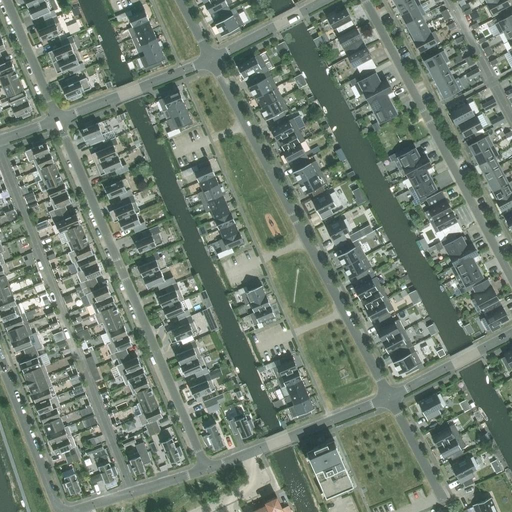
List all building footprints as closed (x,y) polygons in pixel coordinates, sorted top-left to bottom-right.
[(46,1),(49,0),(24,0),(28,9),(46,1)] [(42,15),(45,21),(57,16),(49,0),(46,1),(28,9),(33,19),(42,15)] [(219,17),(231,10),(228,6),(233,3),(231,0),(211,0),(204,4),(210,15),(216,12),(219,17)] [(408,0),(397,6),(397,7),(396,7),(399,12),(400,12),(401,15),(417,7),(421,5),(417,0),(408,0)] [(495,0),(488,4),(493,14),(510,5),(508,1),(507,0),(495,0)] [(417,7),(401,15),(406,24),(422,16),(417,7)] [(133,27),(149,20),(144,8),(139,10),(140,12),(132,15),(129,16),(128,17),(133,27)] [(355,29),(350,20),(351,20),(350,17),(347,12),(346,9),(336,14),(334,11),(326,15),(333,29),(338,26),(343,35),(355,29)] [(231,10),(219,17),(221,21),(215,25),(221,36),(227,34),(228,37),(241,30),(239,27),(244,24),(238,13),(233,15),(231,10)] [(504,32),(503,32),(511,27),(511,14),(495,24),(500,34),(504,32)] [(57,16),(45,21),(47,27),(38,30),(43,42),(64,32),(57,16)] [(422,16),(406,24),(411,33),(427,25),(422,16)] [(133,27),(137,36),(137,37),(153,30),(149,20),(133,27)] [(77,23),(68,27),(71,34),(80,30),(77,23)] [(411,33),(415,42),(416,42),(431,34),(431,33),(427,25),(411,33)] [(511,27),(503,32),(504,32),(508,41),(511,38),(511,27)] [(365,48),(360,39),(361,39),(360,36),(357,31),(356,28),(355,29),(343,35),(338,37),(344,48),(348,46),(353,54),(353,55),(365,48)] [(137,37),(137,36),(132,38),(136,48),(157,39),(157,38),(153,30),(137,37)] [(431,33),(431,34),(416,42),(415,42),(414,42),(419,52),(440,42),(435,32),(431,33)] [(79,52),(74,41),(72,36),(60,41),(62,47),(48,53),(53,63),(79,52)] [(157,38),(157,39),(136,48),(140,57),(161,48),(161,49),(164,48),(159,37),(157,38)] [(281,44),(276,46),(280,53),(285,51),(281,44)] [(353,54),(348,57),(354,67),(358,65),(363,73),(361,74),(361,75),(376,67),(376,66),(375,67),(370,59),(371,58),(370,55),(367,50),(366,47),(365,48),(353,55),(353,54)] [(161,48),(140,57),(146,71),(163,64),(161,61),(166,59),(161,49),(161,48)] [(428,68),(429,71),(445,62),(445,63),(449,61),(444,51),(424,61),(425,62),(424,62),(427,68),(428,68)] [(53,63),(57,74),(71,68),(74,74),(86,69),(79,52),(53,63)] [(268,71),(260,54),(242,63),(242,62),(236,64),(243,78),(250,75),(252,79),(268,71)] [(2,57),(0,58),(0,76),(15,70),(11,60),(5,63),(2,57)] [(445,62),(429,71),(434,80),(450,71),(445,63),(445,62)] [(478,68),(466,74),(469,80),(480,74),(478,68)] [(0,76),(0,79),(3,87),(20,80),(15,70),(0,76)] [(254,99),(277,87),(268,71),(252,79),(254,84),(248,87),(254,99)] [(438,88),(439,89),(455,80),(454,80),(450,71),(434,80),(436,83),(435,83),(438,88)] [(381,83),(376,73),(358,82),(356,78),(350,81),(352,86),(355,85),(360,95),(364,93),(381,83)] [(62,88),(67,99),(72,97),(73,101),(81,97),(80,93),(91,89),(86,78),(79,81),(77,75),(65,80),(67,86),(62,88)] [(454,80),(455,80),(439,89),(444,98),(463,88),(458,78),(454,80)] [(307,84),(304,79),(297,83),(299,88),(307,84)] [(24,90),(20,80),(3,87),(8,97),(24,90)] [(392,91),(391,88),(388,83),(386,80),(381,83),(364,93),(369,103),(392,91)] [(254,99),(257,105),(260,104),(262,107),(262,108),(282,97),(277,87),(254,99)] [(24,90),(8,97),(12,107),(28,100),(29,100),(24,90)] [(168,109),(167,109),(184,102),(179,90),(174,92),(174,93),(158,100),(163,111),(168,109)] [(374,112),(392,103),(389,99),(395,96),(392,91),(369,103),(374,112)] [(272,117),(274,122),(286,116),(283,111),(288,108),(282,97),(262,108),(262,107),(259,109),(266,120),(272,117)] [(494,99),(483,105),(486,111),(497,105),(494,99)] [(32,110),(28,100),(12,107),(16,117),(21,115),(23,119),(31,115),(29,112),(32,110)] [(172,118),(172,119),(188,112),(184,102),(167,109),(168,109),(172,118)] [(374,112),(380,123),(397,114),(392,103),(374,112)] [(468,104),(450,113),(451,115),(454,120),(456,124),(474,115),(468,104)] [(172,119),(172,118),(167,120),(171,131),(175,130),(179,128),(187,124),(188,126),(193,124),(188,112),(172,119)] [(124,113),(118,115),(121,121),(126,119),(124,113)] [(276,141),(299,129),(293,118),(289,121),(286,116),(274,122),(277,127),(271,130),(276,141)] [(477,116),(459,126),(461,130),(464,135),(465,137),(483,128),(477,116)] [(502,116),(491,121),(494,127),(505,121),(502,116)] [(85,128),(81,130),(85,141),(88,140),(90,146),(105,140),(102,134),(106,133),(102,121),(93,125),(92,121),(84,124),(85,128)] [(300,143),(305,140),(299,129),(276,141),(280,147),(282,146),(284,150),(284,151),(300,142),(300,143)] [(469,146),(474,156),(493,145),(488,136),(469,146)] [(96,165),(118,156),(114,145),(118,144),(115,138),(103,143),(106,148),(92,154),(96,165)] [(25,152),(29,162),(33,161),(33,160),(50,153),(46,142),(43,144),(41,140),(33,144),(35,147),(25,152)] [(300,143),(300,142),(284,151),(284,150),(282,151),(288,163),(294,160),(297,164),(308,158),(300,143)] [(493,145),(474,156),(475,159),(478,164),(479,165),(494,156),(495,157),(498,155),(493,145)] [(421,159),(421,158),(415,148),(406,153),(398,157),(395,153),(390,156),(392,161),(394,160),(400,170),(403,169),(403,168),(421,159)] [(404,149),(395,153),(398,157),(406,153),(404,149)] [(33,160),(33,161),(37,170),(55,163),(50,153),(33,160)] [(408,178),(431,166),(430,164),(431,163),(428,158),(427,158),(426,155),(421,158),(421,159),(403,168),(403,169),(408,178)] [(118,156),(96,165),(101,176),(115,170),(117,176),(129,171),(126,164),(123,166),(118,156)] [(494,156),(479,165),(483,174),(499,165),(495,157),(494,156)] [(308,158),(297,164),(299,169),(293,172),(299,184),(321,172),(315,161),(311,163),(308,158)] [(59,173),(55,163),(37,170),(41,180),(59,173)] [(194,172),(199,182),(215,175),(210,163),(205,165),(206,167),(198,170),(195,172),(194,172)] [(488,183),(504,174),(499,165),(483,174),(488,183)] [(413,188),(431,178),(429,174),(434,171),(431,166),(408,178),(413,187),(413,188)] [(321,172),(299,184),(305,195),(311,191),(314,196),(325,190),(323,185),(327,183),(321,172)] [(41,180),(38,181),(42,192),(47,190),(64,182),(63,182),(59,173),(41,180)] [(491,189),(493,192),(509,183),(508,183),(504,174),(488,183),(488,184),(491,189)] [(219,185),(219,184),(215,175),(199,182),(203,191),(203,192),(219,185)] [(121,200),(133,195),(126,178),(105,187),(109,199),(119,195),(121,200)] [(431,178),(413,188),(413,187),(410,189),(415,199),(413,201),(415,206),(421,202),(419,198),(437,189),(431,178)] [(493,192),(497,200),(498,201),(511,193),(511,181),(508,183),(509,183),(493,192)] [(68,192),(64,182),(47,190),(51,199),(68,192)] [(198,193),(202,203),(223,194),(223,195),(226,194),(221,183),(219,184),(219,185),(203,192),(203,191),(198,193)] [(51,199),(50,200),(54,210),(49,212),(51,218),(68,211),(65,206),(72,203),(68,193),(68,192),(51,199)] [(312,201),(322,220),(333,214),(330,209),(341,203),(335,192),(330,194),(329,192),(312,201)] [(434,221),(452,211),(451,209),(448,204),(447,201),(445,202),(441,193),(442,193),(441,192),(426,200),(431,209),(425,212),(431,223),(434,221)] [(511,193),(498,201),(497,200),(496,201),(497,202),(496,202),(499,207),(500,207),(502,211),(511,205),(511,193)] [(211,211),(211,210),(227,203),(223,195),(223,194),(202,203),(206,213),(211,211)] [(119,221),(136,213),(136,214),(140,212),(133,195),(121,200),(124,206),(109,212),(114,223),(119,221)] [(356,199),(355,200),(357,205),(366,201),(363,195),(356,199)] [(211,210),(211,211),(215,220),(231,213),(227,203),(211,210)] [(11,212),(7,214),(9,221),(13,219),(18,218),(18,217),(16,211),(15,211),(11,212)] [(68,211),(51,218),(54,224),(56,223),(60,234),(64,232),(63,232),(81,224),(76,214),(70,217),(68,211)] [(434,221),(439,231),(442,229),(447,239),(454,235),(462,231),(462,230),(460,230),(456,222),(457,221),(456,219),(456,218),(453,213),(452,211),(434,221)] [(136,214),(136,213),(119,221),(123,231),(133,227),(135,233),(147,228),(144,222),(141,223),(136,214)] [(215,220),(219,230),(235,223),(231,213),(215,220)] [(326,227),(335,246),(347,240),(344,234),(352,230),(346,219),(344,220),(343,218),(326,227)] [(47,220),(35,225),(37,231),(50,226),(47,220)] [(223,239),(239,232),(235,223),(219,230),(223,239)] [(63,232),(64,232),(68,242),(71,241),(71,240),(85,234),(81,224),(63,232)] [(135,242),(139,253),(163,243),(159,233),(161,232),(158,226),(141,233),(144,238),(135,242)] [(360,230),(349,236),(352,242),(357,240),(363,236),(360,230)] [(223,239),(218,241),(223,252),(224,251),(228,249),(232,248),(239,245),(239,246),(245,244),(239,232),(223,239)] [(71,240),(71,241),(68,242),(72,251),(75,250),(89,244),(85,234),(71,240)] [(447,239),(441,242),(440,242),(442,247),(444,246),(456,239),(454,235),(447,239)] [(467,247),(467,246),(462,236),(444,246),(449,256),(467,247)] [(365,256),(360,245),(355,247),(352,242),(341,248),(343,253),(337,256),(343,268),(365,256)] [(89,244),(75,250),(72,251),(68,253),(73,263),(74,263),(74,262),(94,254),(93,254),(89,244)] [(449,256),(455,266),(478,254),(477,252),(474,246),(472,244),(467,246),(467,247),(449,256)] [(143,278),(160,270),(161,271),(167,268),(162,257),(160,258),(157,252),(145,257),(148,263),(138,267),(143,278)] [(78,272),(98,264),(99,264),(94,253),(93,254),(94,254),(74,262),(74,263),(78,272)] [(456,278),(477,267),(475,262),(480,259),(478,254),(455,266),(451,268),(456,278)] [(358,280),(369,274),(367,269),(371,267),(365,256),(343,268),(349,279),(355,276),(358,280)] [(33,258),(29,260),(25,261),(27,266),(35,263),(33,258)] [(0,265),(0,276),(5,275),(10,273),(6,263),(5,264),(2,265),(1,265),(0,265)] [(78,272),(76,273),(81,283),(79,283),(81,287),(82,289),(86,287),(87,287),(98,282),(96,277),(102,274),(98,264),(78,272)] [(456,278),(462,288),(459,289),(462,294),(468,291),(465,286),(483,277),(477,267),(456,278)] [(165,288),(176,283),(173,277),(165,280),(161,271),(160,270),(143,278),(148,288),(157,284),(159,290),(165,288)] [(360,299),(382,288),(376,277),(372,279),(369,274),(358,280),(360,285),(354,288),(360,299)] [(0,288),(9,285),(5,275),(0,276),(0,288)] [(497,300),(497,301),(498,300),(497,297),(495,292),(494,292),(493,289),(492,290),(487,282),(488,281),(488,280),(473,288),(478,297),(472,300),(477,311),(483,308),(483,307),(497,300)] [(100,288),(98,282),(87,287),(86,287),(82,289),(85,296),(86,295),(90,305),(91,304),(111,296),(111,295),(107,285),(100,288)] [(163,308),(184,299),(177,283),(176,283),(165,288),(167,293),(158,297),(163,308)] [(250,303),(266,296),(261,284),(256,286),(257,287),(248,291),(244,293),(241,294),(246,305),(250,303)] [(0,299),(13,295),(9,285),(0,288),(0,299)] [(365,304),(367,308),(367,309),(388,298),(382,288),(360,299),(363,306),(365,304)] [(0,311),(17,305),(13,295),(0,299),(0,311)] [(91,304),(95,314),(115,305),(116,306),(112,295),(111,295),(111,296),(91,304)] [(254,313),(271,306),(266,296),(250,303),(254,312),(254,313)] [(367,308),(365,309),(371,321),(377,318),(380,323),(391,317),(389,312),(394,309),(388,298),(367,309),(367,308)] [(179,321),(191,316),(184,299),(163,308),(167,319),(177,315),(179,321)] [(483,307),(483,308),(488,316),(482,320),(487,330),(491,328),(492,332),(500,327),(499,324),(508,319),(507,316),(505,311),(504,311),(503,308),(502,309),(497,301),(497,300),(483,307)] [(4,322),(25,313),(21,303),(17,305),(0,311),(0,313),(3,322),(4,322)] [(95,314),(94,314),(99,325),(102,323),(120,315),(116,306),(115,305),(95,314)] [(254,313),(254,312),(249,314),(254,325),(257,324),(261,322),(270,318),(271,320),(276,318),(271,306),(254,313)] [(403,316),(410,314),(408,308),(401,310),(403,316)] [(8,332),(29,324),(25,313),(4,322),(8,332)] [(102,323),(106,333),(124,325),(120,315),(102,323)] [(191,316),(179,321),(181,326),(167,332),(172,343),(181,340),(192,335),(198,332),(191,316)] [(47,325),(45,317),(33,320),(36,329),(47,325)] [(382,342),(404,330),(399,319),(394,322),(391,317),(380,323),(382,327),(376,331),(382,342)] [(469,323),(464,326),(469,335),(474,332),(469,323)] [(12,342),(29,335),(33,334),(29,324),(8,332),(12,342)] [(106,333),(111,342),(111,343),(128,335),(124,325),(106,333)] [(77,333),(76,334),(79,340),(80,340),(84,338),(85,342),(86,341),(92,339),(88,329),(86,330),(84,330),(77,333)] [(397,355),(408,349),(406,344),(410,341),(404,330),(382,342),(388,353),(394,350),(397,355)] [(29,335),(12,342),(16,352),(23,349),(25,355),(37,350),(35,344),(32,345),(29,335)] [(111,343),(111,342),(107,344),(111,354),(110,355),(112,361),(117,359),(128,354),(126,348),(133,346),(128,335),(111,343)] [(192,335),(181,340),(183,345),(194,340),(192,335)] [(65,340),(57,343),(59,348),(67,345),(65,340)] [(181,366),(202,357),(195,340),(194,340),(183,345),(185,351),(176,355),(181,366)] [(397,355),(399,359),(393,363),(399,374),(404,372),(406,375),(418,368),(417,365),(421,363),(415,351),(411,353),(408,349),(397,355)] [(511,366),(511,350),(511,349),(504,354),(505,357),(502,358),(507,369),(511,366)] [(20,363),(24,374),(45,366),(41,355),(39,356),(37,350),(25,355),(27,361),(20,363)] [(117,359),(119,364),(116,366),(121,376),(122,376),(122,375),(142,367),(137,357),(131,359),(128,354),(117,359)] [(202,357),(181,366),(185,376),(194,372),(197,378),(209,373),(202,357)] [(281,376),(298,369),(293,357),(288,359),(288,361),(281,364),(277,366),(274,367),(272,368),(277,379),(282,377),(281,376)] [(49,376),(45,366),(24,374),(26,380),(25,380),(27,384),(49,376)] [(122,375),(122,376),(126,386),(129,385),(146,377),(147,377),(142,366),(142,367),(122,375)] [(286,386),(302,379),(298,369),(281,376),(282,377),(286,386)] [(209,373),(197,378),(199,384),(190,388),(195,399),(216,390),(209,373)] [(30,388),(32,394),(53,386),(49,376),(27,384),(28,389),(30,388)] [(146,377),(129,385),(133,395),(136,393),(150,387),(146,377)] [(290,396),(306,389),(302,379),(286,386),(289,395),(290,396)] [(56,396),(53,386),(32,394),(36,404),(56,396)] [(136,393),(140,402),(140,403),(154,397),(150,387),(136,393)] [(289,407),(310,398),(306,389),(290,396),(289,395),(285,397),(289,407)] [(240,390),(235,393),(237,398),(243,396),(240,390)] [(436,393),(418,403),(425,416),(427,415),(430,420),(441,414),(438,409),(446,405),(440,394),(437,395),(436,393)] [(40,415),(40,414),(57,408),(61,406),(56,396),(36,404),(35,404),(39,415),(40,415)] [(141,414),(159,407),(154,397),(140,403),(140,402),(137,404),(141,414)] [(218,403),(215,397),(204,402),(206,408),(218,403)] [(310,398),(289,407),(295,421),(312,414),(310,410),(314,408),(310,398)] [(206,408),(209,414),(221,409),(218,403),(206,408)] [(91,407),(80,411),(82,417),(83,416),(89,414),(93,412),(91,407)] [(159,407),(141,414),(137,415),(142,426),(145,425),(147,430),(159,425),(156,420),(163,417),(159,407)] [(61,418),(57,408),(40,414),(40,415),(43,424),(61,418)] [(234,434),(239,432),(242,438),(253,434),(251,429),(255,427),(251,419),(248,421),(244,412),(227,420),(234,434)] [(90,418),(88,418),(91,425),(93,425),(96,423),(93,416),(90,418)] [(64,428),(64,427),(61,418),(43,424),(47,434),(64,428)] [(460,435),(454,424),(449,427),(447,422),(435,428),(438,433),(432,436),(437,447),(460,435)] [(209,437),(205,438),(208,446),(212,445),(214,449),(225,445),(216,423),(205,428),(209,437)] [(159,425),(147,430),(144,432),(146,438),(161,431),(159,425)] [(51,444),(72,436),(68,426),(64,427),(64,428),(47,434),(51,444)] [(466,446),(460,435),(437,447),(443,458),(450,455),(452,460),(464,454),(461,449),(466,446)] [(63,452),(65,458),(80,452),(78,449),(77,446),(76,446),(72,436),(51,444),(55,455),(63,452)] [(122,441),(125,447),(136,442),(133,436),(122,441)] [(161,442),(170,463),(181,459),(179,456),(183,454),(180,446),(176,448),(172,438),(161,442)] [(307,452),(318,478),(326,498),(354,486),(334,441),(307,452)] [(85,450),(87,456),(104,450),(101,443),(85,450)] [(67,463),(82,458),(80,452),(65,458),(67,463)] [(127,465),(130,473),(134,471),(135,474),(146,470),(139,453),(128,457),(131,463),(127,465)] [(451,466),(458,479),(460,478),(463,483),(474,477),(471,472),(479,468),(473,457),(470,458),(469,456),(451,466)] [(97,463),(105,484),(116,480),(114,476),(118,474),(115,466),(111,468),(108,459),(97,463)] [(75,473),(64,477),(66,483),(62,484),(65,492),(69,491),(71,494),(81,490),(75,473)] [(265,502),(267,506),(270,511),(291,511),(288,506),(282,509),(277,497),(265,502)] [(497,511),(492,497),(478,503),(479,505),(473,508),(475,511),(497,511)]
